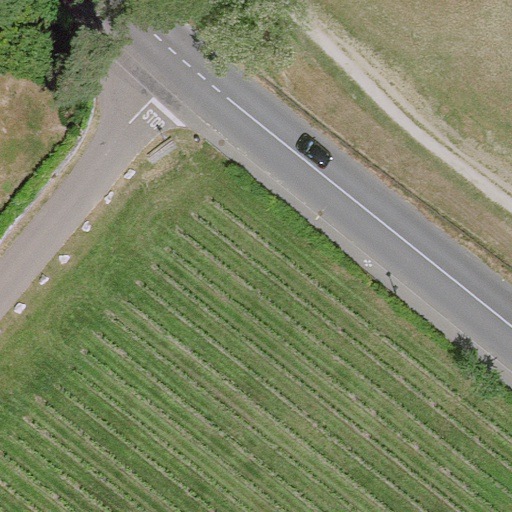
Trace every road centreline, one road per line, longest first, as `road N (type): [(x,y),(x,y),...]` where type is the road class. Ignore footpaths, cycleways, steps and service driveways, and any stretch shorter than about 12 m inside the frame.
road 1 (tertiary): [(511,329),(181,62)]
road 2 (residential): [(181,62),(0,286)]
